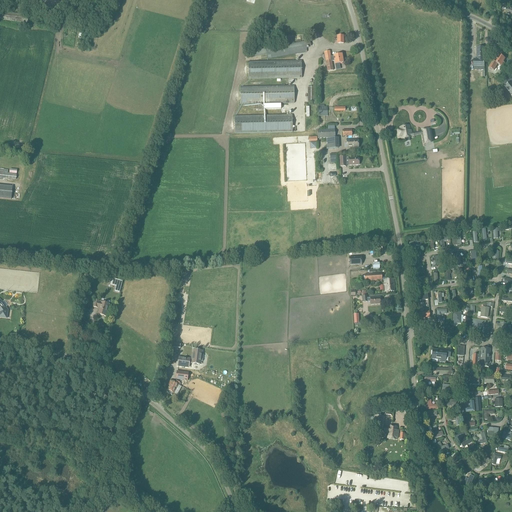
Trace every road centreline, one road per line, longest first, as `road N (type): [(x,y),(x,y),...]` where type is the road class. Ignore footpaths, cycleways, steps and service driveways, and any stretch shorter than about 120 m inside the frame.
road 1 (unclassified): [(465,511),(418,427),(397,237),(348,0)]
road 2 (unclassified): [(242,511),(204,448),(103,367),(0,344)]
